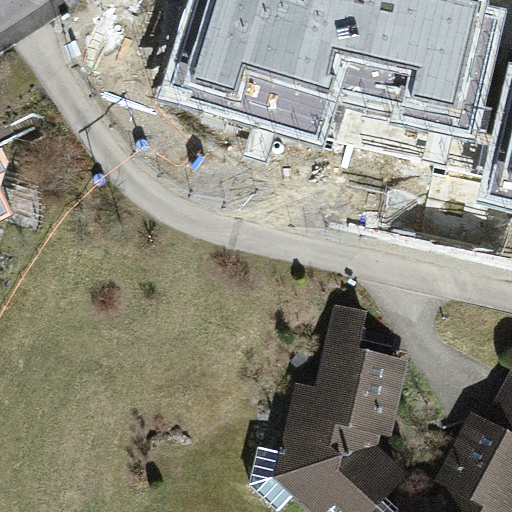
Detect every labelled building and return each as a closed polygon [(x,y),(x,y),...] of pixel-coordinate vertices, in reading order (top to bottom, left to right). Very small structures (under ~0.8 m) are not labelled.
[(306,0),(296,47),(418,72),(432,0),(306,0)] [(259,448),(252,485),(279,511),(299,489),(321,510),(326,504),(334,511),(368,511),(380,499),(400,476),(371,449),(377,414),(382,415),(383,411),(390,413),(399,372),(379,368),(380,358),(354,352),(362,314),(341,310),(313,429),(295,426),(289,454),(259,448)] [(511,385),(486,436),(489,438),(493,430),(511,439),(511,385)] [(402,511),(506,511),(511,500),(511,439),(493,430),(489,438),(486,436),(471,427),(451,465),(457,468),(455,471),(461,474),(442,504),(402,506),(402,511)] [(392,511),(380,499),(368,511),(392,511)]
